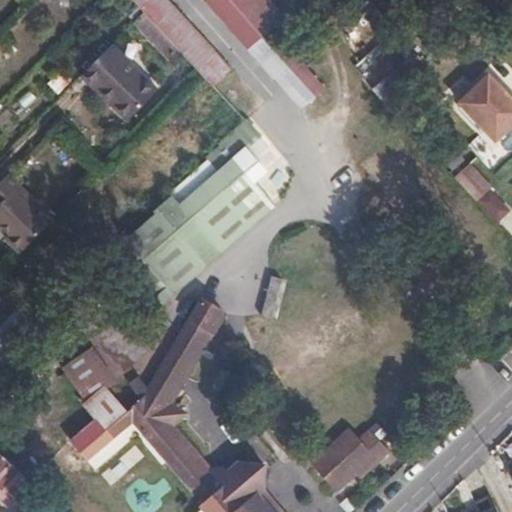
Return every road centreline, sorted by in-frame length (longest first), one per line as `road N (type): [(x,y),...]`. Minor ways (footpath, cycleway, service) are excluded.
road 1 (unclassified): [(511,399),(395,511)]
road 2 (unknown): [(329,196),(211,294)]
